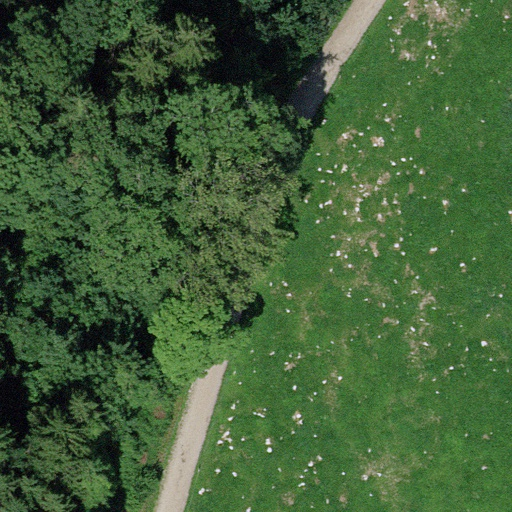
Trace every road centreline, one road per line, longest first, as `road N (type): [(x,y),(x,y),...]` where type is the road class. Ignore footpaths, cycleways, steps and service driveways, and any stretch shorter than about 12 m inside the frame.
road 1 (track): [(348,42),(181,511)]
road 2 (track): [(0,56),(348,42),(378,0)]
